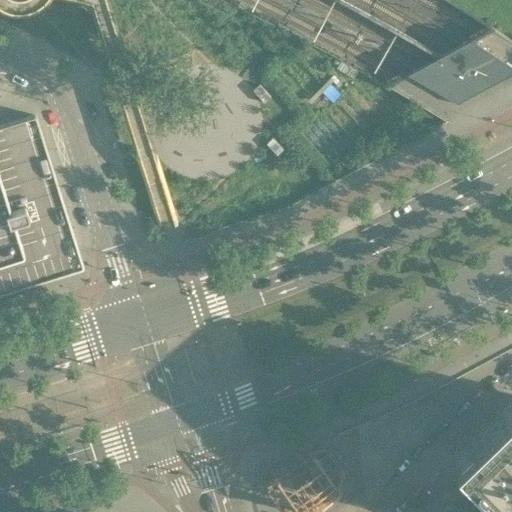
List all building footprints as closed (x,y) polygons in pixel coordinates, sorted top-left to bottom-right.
[(426,62),(406,73),(456,102),(511,71),(511,65),(469,38),(449,49),(440,54),(436,56),(426,62)] [(10,209),(0,178),(0,262),(25,255),(22,243),(20,243),(14,222),(25,218),(26,218),(27,217),(27,216),(28,215),(28,214),(25,206),(23,206),(22,205),(21,206),(10,209)] [(56,196),(25,206),(27,213),(28,214),(28,215),(28,216),(27,216),(27,217),(26,218),(25,218),(14,222),(20,243),(22,243),(25,255),(34,259),(37,269),(46,273),(71,265),(76,256),(58,197),(57,196),(56,193),(55,193),(56,196)] [(0,294),(41,282),(37,269),(34,259),(25,255),(0,262),(0,294)] [(511,511),(511,406),(455,462),(499,508),(503,511),(511,511)] [(321,438),(318,435),(313,439),(309,438),(268,466),(269,471),(265,477),(265,486),(278,504),(285,508),(293,506),(295,509),(346,472),(343,467),(345,460),(328,437),(321,438)]
